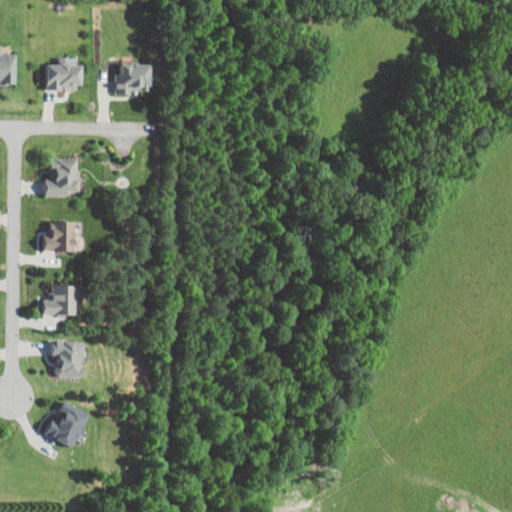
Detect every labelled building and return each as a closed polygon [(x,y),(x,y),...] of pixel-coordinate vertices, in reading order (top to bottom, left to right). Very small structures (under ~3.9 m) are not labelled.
[(0,83),(15,84),(16,53),(2,53),(2,46),(0,45),(0,83)] [(45,88),(80,89),(81,64),(46,63),(45,88)] [(151,64),(121,63),(120,74),(115,74),(115,94),(131,94),(131,89),(150,90),(151,64)] [(66,196),(66,192),(77,192),(78,159),(51,158),(50,179),(45,179),(44,196),(66,196)] [(44,251),(77,252),(77,222),(50,221),(50,234),(44,234),(44,251)] [(43,300),(43,315),(75,315),(75,299),(82,299),(82,286),(51,286),(51,300),(43,300)] [(51,357),(57,358),(56,377),(82,378),(83,342),(52,341),(51,357)] [(45,433),(71,448),(90,415),(64,400),(45,433)]
